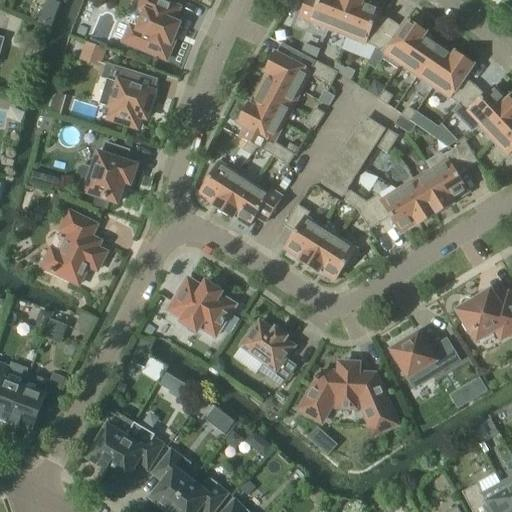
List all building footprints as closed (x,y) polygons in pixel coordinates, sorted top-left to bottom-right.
[(51,28),(60,4),(50,0),(46,0),(38,23),(51,28)] [(127,34),(127,38),(129,43),(132,45),(167,60),(174,44),(171,43),(179,24),(174,22),(180,8),(160,0),(141,0),(138,9),(146,12),(139,30),(134,29),(130,31),(127,34)] [(329,29),(340,0),(306,0),(297,25),(326,36),(329,29)] [(340,0),(329,29),(348,36),(361,0),(340,0)] [(361,0),(348,36),(376,48),(390,21),(377,15),(380,9),(370,5),(367,7),(361,5),(363,0),(361,0)] [(390,21),(376,48),(402,65),(425,32),(408,21),(402,29),(391,21),(390,21)] [(425,32),(402,65),(418,76),(439,45),(431,40),(427,41),(423,38),(426,33),(425,32)] [(88,43),(82,57),(101,64),(106,50),(88,43)] [(439,45),(418,76),(434,87),(456,54),(455,53),(452,58),(448,55),(447,51),(439,45)] [(310,74),(316,62),(295,51),(290,61),(275,54),(266,72),(301,90),(310,74)] [(456,54),(434,87),(460,104),(475,86),(464,78),(473,65),(456,54)] [(316,62),(310,74),(331,85),(337,73),(316,62)] [(109,80),(103,101),(104,104),(111,106),(111,108),(113,108),(109,120),(138,129),(141,117),(147,119),(155,93),(142,88),(146,77),(107,65),(104,78),(109,80)] [(301,90),(266,72),(265,73),(270,76),(268,80),(264,82),(259,90),(292,107),(301,90)] [(481,127),(510,100),(509,99),(505,103),(501,99),(502,95),(494,87),(485,96),(475,86),(460,104),(453,112),(473,132),(481,127)] [(292,107),(259,90),(255,98),(256,102),(254,107),(249,105),(248,106),(283,124),(292,107)] [(319,100),(329,106),(335,97),(325,91),(319,100)] [(385,91),(379,100),(387,106),(393,97),(385,91)] [(511,101),(510,100),(481,127),(494,141),(511,124),(511,101)] [(283,124),(248,106),(238,124),(246,128),(241,138),(248,142),(258,148),(268,153),(274,142),(283,124)] [(416,114),(408,108),(402,116),(411,122),(416,114)] [(311,117),(319,123),(325,114),(316,109),(311,117)] [(311,117),(305,125),(314,131),(319,123),(311,117)] [(442,124),(439,128),(431,136),(448,148),(458,142),(442,124)] [(511,124),(494,141),(511,160),(511,124)] [(384,139),(393,145),(398,137),(390,131),(384,139)] [(384,139),(379,148),(388,153),(393,145),(384,139)] [(258,148),(248,142),(244,151),(252,155),(258,148)] [(274,142),(268,153),(288,166),(295,155),(274,142)] [(80,168),(76,181),(77,184),(87,188),(85,192),(118,203),(125,183),(131,185),(137,167),(125,163),(129,151),(106,143),(102,155),(99,153),(93,169),(84,166),(80,168)] [(466,143),(455,149),(468,170),(478,163),(466,143)] [(431,171),(452,205),(453,205),(451,200),(455,197),(459,198),(468,192),(458,176),(468,170),(455,149),(444,156),(441,154),(427,163),(432,171),(431,171)] [(215,208),(236,174),(219,163),(199,195),(208,200),(212,199),(217,202),(214,207),(215,208)] [(415,181),(436,216),(452,205),(431,171),(415,181)] [(231,218),(253,184),(236,174),(215,208),(231,218)] [(436,216),(415,181),(399,191),(419,226),(436,216)] [(231,218),(232,219),(235,214),(240,217),(241,221),(250,227),(257,216),(266,222),(270,216),(283,196),(272,189),(268,194),(253,184),(231,218)] [(419,226),(399,191),(383,201),(379,196),(368,203),(380,223),(390,217),(401,234),(410,228),(411,224),(415,221),(418,226),(419,226)] [(358,209),(367,203),(352,192),(346,201),(358,209)] [(368,203),(367,203),(358,209),(370,229),(380,223),(368,203)] [(301,262),(322,228),(307,219),(310,213),(298,206),(286,226),(296,232),(285,249),(294,255),(298,254),(303,257),(300,262),(301,262)] [(52,250),(43,268),(80,285),(89,266),(98,271),(107,253),(98,249),(101,242),(92,238),(98,226),(70,213),(61,230),(71,235),(61,254),(52,250)] [(317,273),(339,239),(322,228),(301,262),(317,273)] [(317,273),(318,273),(321,269),(326,271),(327,275),(336,281),(356,250),(339,239),(317,273)] [(169,310),(185,320),(186,318),(216,337),(236,306),(232,303),(233,301),(225,297),(224,299),(220,296),(222,293),(206,283),(203,289),(188,279),(169,310)] [(461,310),(458,311),(477,342),(496,330),(502,340),(511,333),(511,300),(508,295),(497,301),(491,291),(474,301),(470,299),(466,299),(463,302),(461,305),(461,310)] [(68,326),(51,320),(51,319),(43,338),(44,339),(55,343),(59,332),(65,335),(68,326)] [(260,323),(243,347),(266,364),(260,371),(281,387),(296,367),(285,359),(294,347),(285,340),(287,337),(276,330),(274,332),(260,323)] [(392,351),(398,361),(409,378),(427,367),(433,377),(460,361),(447,340),(429,351),(419,334),(415,337),(417,339),(411,342),(410,340),(407,342),(405,339),(394,346),(395,349),(392,351)] [(0,420),(10,425),(30,375),(29,375),(25,386),(4,378),(8,367),(0,363),(0,420)] [(317,381),(302,407),(304,412),(318,420),(324,419),(328,413),(326,407),(331,399),(332,398),(338,398),(338,408),(357,409),(357,399),(363,400),(378,434),(398,426),(376,375),(358,374),(359,365),(340,364),(340,373),(322,372),(319,377),(317,376),(315,380),(317,381)] [(169,394),(185,404),(193,390),(166,374),(160,385),(170,392),(169,394)] [(30,375),(10,425),(13,425),(14,428),(20,431),(23,429),(32,433),(34,430),(36,428),(39,422),(38,419),(52,384),(30,375)] [(470,384),(478,398),(488,392),(480,378),(470,384)] [(206,420),(225,435),(235,422),(216,407),(206,420)] [(106,471),(135,423),(132,421),(131,418),(125,415),(121,415),(118,413),(116,416),(109,411),(102,423),(106,426),(86,459),(106,471)] [(483,438),(499,433),(495,421),(479,426),(483,438)] [(139,426),(135,423),(106,471),(114,476),(115,479),(121,483),(124,482),(127,484),(140,461),(151,468),(165,445),(154,438),(156,435),(151,433),(149,429),(144,425),(139,426)] [(149,499),(165,511),(169,511),(193,481),(183,474),(191,464),(172,450),(152,475),(153,475),(156,471),(165,479),(149,499)] [(507,493),(511,502),(511,476),(501,483),(507,493)] [(193,481),(169,511),(199,511),(203,508),(208,511),(215,511),(229,494),(211,480),(203,489),(193,481)] [(511,511),(511,502),(507,493),(501,483),(468,501),(473,511),(511,511)] [(247,511),(236,500),(223,511),(247,511)]
